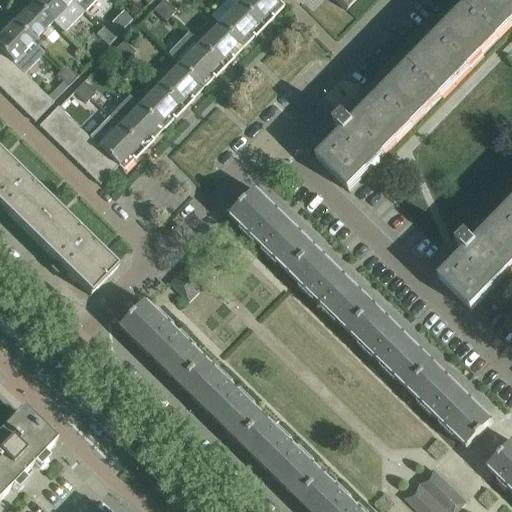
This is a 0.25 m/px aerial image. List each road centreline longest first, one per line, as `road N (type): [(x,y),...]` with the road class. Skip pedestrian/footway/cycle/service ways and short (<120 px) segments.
road 1 (residential): [(511,371),(272,135)]
road 2 (residential): [(260,511),(77,332)]
road 3 (residential): [(153,255),(0,104)]
road 4 (tertiary): [(187,511),(43,368)]
road 5 (residential): [(153,255),(272,135)]
